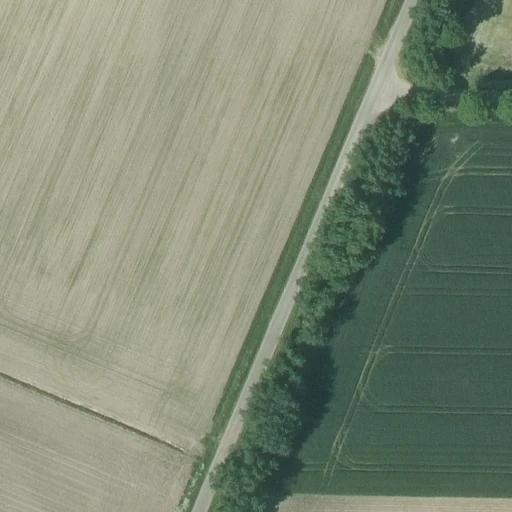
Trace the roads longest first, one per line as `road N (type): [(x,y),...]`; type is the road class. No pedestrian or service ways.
road 1 (unclassified): [(376,97),(202,511)]
road 2 (unclassified): [(376,97),(511,100)]
